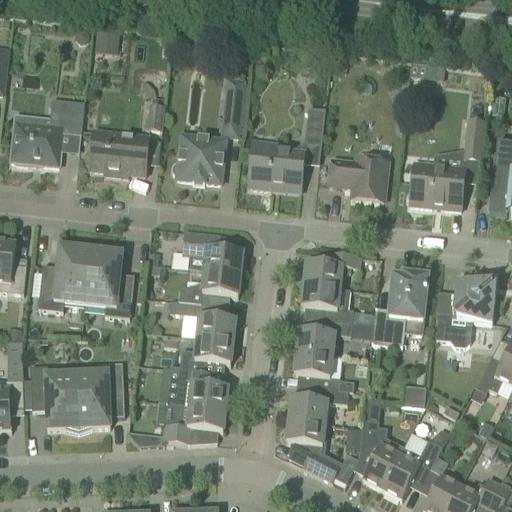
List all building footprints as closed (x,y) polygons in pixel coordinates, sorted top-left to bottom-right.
[(411,69),(409,82),(427,84),(428,71),(411,69)] [(493,83),(492,96),(500,97),(502,84),(493,83)] [(239,123),(243,87),(227,85),(223,121),(239,123)] [(58,172),(62,139),(80,141),(84,109),(51,105),(49,126),(34,124),(34,129),(15,126),(10,167),(14,167),(15,170),(26,171),(29,169),(58,172)] [(146,134),(161,136),(164,112),(148,111),(146,134)] [(304,147),(321,149),(325,115),(307,113),(304,147)] [(463,165),(480,167),(484,127),(467,125),(463,165)] [(121,179),(145,182),(149,143),(93,137),(89,176),(104,177),(104,180),(121,182),(121,179)] [(204,188),(220,190),(225,146),(181,141),(178,167),(174,169),(171,171),(171,176),(173,180),(176,182),(176,185),(192,187),(192,189),(204,190),(204,188)] [(511,148),(496,147),(488,219),(506,221),(507,219),(510,220),(510,221),(511,220),(511,148)] [(300,193),(302,173),(304,158),(252,152),(248,193),(270,195),(271,190),(300,193)] [(355,168),(331,166),(331,171),(329,190),(344,192),(344,190),(352,191),(351,204),(383,208),(387,168),(355,164),(355,168)] [(460,216),(462,196),(465,174),(413,168),(409,211),(431,213),(431,210),(444,212),(443,214),(460,216)] [(204,276),(240,280),(242,257),(218,255),(220,242),(184,238),(181,261),(205,264),(204,276)] [(0,244),(0,297),(23,300),(26,271),(13,270),(15,248),(5,247),(5,245),(0,244)] [(84,310),(91,251),(74,254),(59,253),(57,273),(42,271),(37,315),(62,317),(63,308),(84,310)] [(106,258),(91,251),(84,310),(105,313),(104,322),(129,325),(134,281),(119,279),(122,260),(106,258)] [(306,268),(303,290),(339,294),(341,282),(344,283),(350,278),(351,274),(359,275),(360,263),(329,259),(327,270),(306,268)] [(180,295),(179,308),(194,309),(206,311),(207,300),(237,303),(240,280),(204,276),(203,288),(180,295)] [(425,303),(427,283),(422,282),(419,279),(411,278),(408,281),(402,280),(402,283),(393,282),(391,302),(389,316),(375,314),(371,350),(401,354),(403,338),(420,340),(425,303)] [(491,330),(494,303),(495,295),(494,295),(491,291),(491,290),(456,286),(452,321),(436,319),(433,345),(450,347),(454,353),(464,354),(469,350),(471,328),(491,330)] [(350,296),(339,294),(303,290),(301,313),(325,316),(324,327),(351,330),(352,317),(348,316),(350,296)] [(194,309),(179,308),(171,307),(169,319),(192,321),(194,309)] [(199,321),(196,344),(232,348),(235,325),(215,323),(199,321)] [(332,362),(334,341),(350,342),(351,330),(324,327),(322,338),(298,335),(296,358),(332,362)] [(180,364),(179,376),(201,379),(202,368),(230,371),(232,348),(196,344),(194,366),(180,364)] [(511,392),(511,347),(501,369),(491,364),(475,394),(486,400),(488,394),(497,399),(502,387),(511,392)] [(332,362),(296,358),(293,381),(317,383),(316,394),(339,397),(342,363),(332,362)] [(123,413),(122,393),(121,369),(96,370),(97,379),(76,380),(78,440),(94,434),(110,433),(109,413),(123,413)] [(62,435),(78,440),(76,380),(55,381),(54,372),(29,373),(31,417),(46,416),(46,436),(62,435)] [(175,410),(225,415),(228,393),(209,391),(210,381),(214,381),(215,380),(201,379),(179,376),(175,410)] [(23,386),(0,386),(0,439),(1,439),(1,438),(11,437),(10,416),(23,415),(23,386)] [(291,403),(288,425),(324,429),(327,408),(347,410),(348,397),(339,397),(316,394),(315,405),(291,403)] [(225,415),(175,410),(168,409),(165,430),(163,448),(187,450),(188,450),(190,434),(222,438),(225,415)] [(321,462),(322,452),(324,429),(288,425),(286,448),(309,451),(308,457),(310,458),(303,473),(332,488),(340,473),(321,462)] [(362,426),(361,436),(359,456),(373,463),(362,486),(381,496),(403,453),(386,444),(387,434),(378,433),(378,428),(362,426)] [(160,449),(162,434),(131,430),(129,445),(160,449)] [(401,506),(419,471),(430,477),(433,472),(437,463),(442,453),(428,446),(420,461),(415,459),(411,466),(401,461),(400,461),(381,496),(401,506)] [(437,463),(433,472),(443,477),(448,468),(437,463)] [(449,511),(460,492),(440,481),(424,511),(449,511)] [(474,511),(476,510),(479,511),(488,511),(499,490),(488,484),(484,491),(478,489),(471,497),(460,492),(449,511),(474,511)] [(511,511),(511,506),(507,504),(511,496),(499,490),(488,511),(511,511)]
